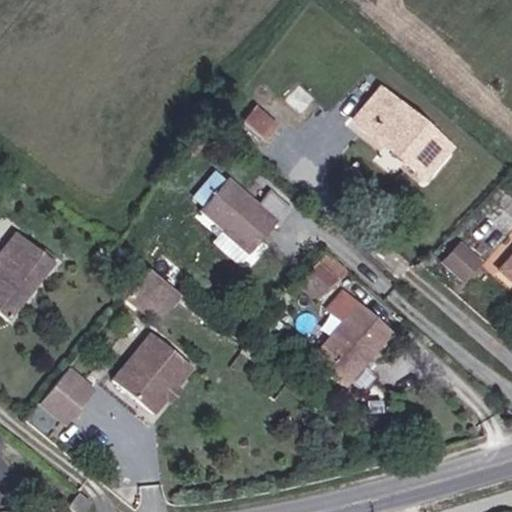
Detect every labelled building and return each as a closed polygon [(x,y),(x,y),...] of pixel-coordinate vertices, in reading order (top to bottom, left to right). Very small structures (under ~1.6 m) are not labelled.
[(350,122),(383,149),(387,143),(407,159),(402,165),(421,181),(449,148),(378,89),(350,122)] [(259,101),(240,117),(258,139),(277,123),(259,101)] [(383,149),(402,165),(407,159),(387,143),(383,149)] [(222,230),(248,253),(273,224),(277,228),(290,213),(266,192),(255,206),(224,179),(198,209),(222,230)] [(241,261),(248,253),(222,230),(214,238),(241,261)] [(51,264),(14,233),(0,249),(0,316),(5,320),(51,264)] [(456,243),(439,261),(462,283),(480,264),(456,243)] [(315,303),(343,269),(324,252),(295,286),(315,303)] [(511,255),(498,271),(511,282),(511,255)] [(148,270),(137,284),(167,307),(178,293),(148,270)] [(343,387),(375,349),(361,337),(373,323),(339,295),(327,309),(342,322),(310,359),(343,387)] [(387,335),(373,323),(361,337),(375,349),(387,335)] [(161,396),(170,385),(174,381),(177,384),(190,369),(150,335),(110,383),(150,416),(162,403),(158,400),(161,396)] [(65,362),(36,404),(67,425),(95,383),(65,362)] [(177,391),(170,385),(161,396),(168,402),(177,391)] [(76,493),(67,504),(75,511),(81,511),(89,504),(76,493)]
